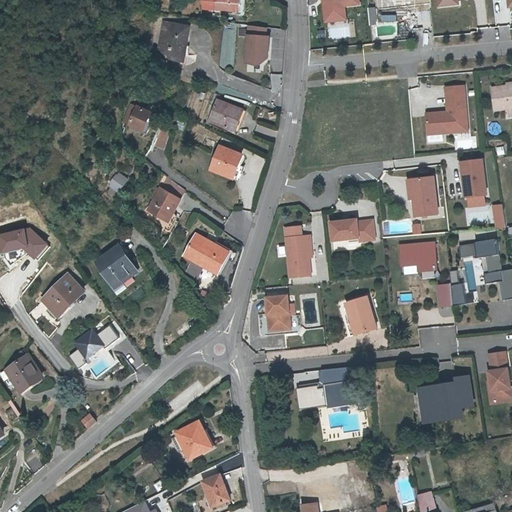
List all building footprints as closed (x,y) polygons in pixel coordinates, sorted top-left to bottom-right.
[(200,0),(200,11),(238,14),(238,0),(200,0)] [(324,0),(327,24),(350,21),(349,7),(364,6),(363,0),(324,0)] [(381,0),(383,6),(405,5),(405,8),(433,5),(432,0),(381,0)] [(185,47),(187,28),(162,25),(158,57),(181,60),(182,47),(185,47)] [(260,63),(266,58),(267,37),(264,37),(265,28),(248,27),(245,62),(260,63)] [(467,84),(443,85),(446,110),(424,113),(425,135),(470,133),(467,84)] [(511,86),(504,87),(489,89),(492,112),(506,110),(511,109),(511,86)] [(218,106),(210,127),(228,134),(235,137),(242,114),(218,106)] [(130,125),(147,135),(156,117),(139,108),(130,125)] [(275,134),(277,125),(259,121),(257,130),(275,134)] [(145,138),(147,135),(130,125),(128,128),(145,138)] [(161,154),(166,139),(155,136),(151,151),(161,154)] [(133,146),(127,155),(140,164),(147,156),(133,146)] [(496,147),(497,155),(505,154),(504,146),(496,147)] [(220,154),(211,177),(232,185),(241,161),(220,154)] [(480,157),(458,159),(463,194),(465,194),(481,192),(484,192),(480,157)] [(111,187),(125,195),(134,179),(120,172),(111,187)] [(410,197),(411,206),(412,215),(435,212),(431,175),(411,177),(413,196),(410,197)] [(413,196),(411,177),(405,178),(408,206),(411,206),(410,197),(413,196)] [(166,182),(159,193),(179,205),(185,196),(166,182)] [(467,204),(483,202),(481,192),(465,194),(467,204)] [(171,211),(174,213),(179,205),(159,193),(146,214),(165,227),(170,219),(168,217),(171,211)] [(501,205),(493,206),(496,227),(504,226),(501,205)] [(175,222),(170,219),(165,227),(146,214),(142,221),(166,237),(175,224),(175,222)] [(333,243),(359,240),(360,243),(376,241),(374,222),(358,224),(358,221),(331,224),(333,243)] [(307,245),(310,245),(309,236),(301,237),(300,227),(284,229),(285,238),(289,278),(310,276),(308,259),(307,245)] [(502,300),(511,298),(511,273),(511,268),(500,270),(494,239),(473,243),(473,244),(457,246),(459,258),(475,255),(476,258),(485,257),(487,272),(482,273),(484,284),(498,281),(502,300)] [(433,242),(398,245),(400,265),(416,263),(417,270),(436,268),(433,242)] [(180,264),(188,268),(200,275),(214,283),(225,261),(191,243),(180,264)] [(116,254),(93,272),(111,294),(119,288),(120,289),(121,289),(135,277),(116,254)] [(193,290),(200,275),(188,268),(180,283),(193,290)] [(457,269),(448,270),(450,281),(459,280),(457,269)] [(449,283),(437,285),(439,307),(452,306),(449,283)] [(67,286),(40,309),(46,316),(54,326),(81,304),(67,286)] [(119,288),(111,294),(112,295),(111,296),(117,303),(126,296),(121,289),(120,289),(119,288)] [(478,303),(477,291),(466,292),(466,303),(478,303)] [(399,294),(400,302),(412,300),(410,293),(399,294)] [(282,321),(290,321),(289,315),(288,305),(288,295),(267,297),(269,331),(283,330),(282,321)] [(348,314),(355,335),(377,329),(367,297),(345,304),(348,314)] [(226,315),(227,312),(218,301),(207,312),(217,322),(226,315)] [(451,306),(440,307),(440,317),(452,316),(451,306)] [(350,337),(355,335),(348,314),(346,315),(348,324),(346,324),(350,337)] [(46,316),(44,318),(52,328),(54,326),(46,316)] [(432,329),(420,330),(421,343),(433,342),(432,329)] [(510,388),(505,353),(489,355),(491,372),(488,372),(491,391),(489,391),(491,404),(509,401),(507,389),(510,388)] [(26,361),(1,379),(8,390),(12,387),(18,395),(29,388),(30,390),(41,382),(26,361)] [(363,379),(361,366),(322,370),(325,389),(320,390),(319,386),(297,390),(301,411),(327,407),(327,405),(352,401),(353,403),(358,402),(359,410),(364,410),(365,409),(366,408),(366,407),(367,406),(365,392),(351,395),(349,382),(363,379)] [(426,401),(422,401),(426,423),(462,417),(460,407),(472,406),(468,378),(456,380),(457,390),(438,393),(437,388),(424,390),(426,401)] [(86,434),(93,427),(86,419),(79,425),(86,434)] [(195,472),(214,461),(205,445),(207,444),(202,436),(180,448),(195,472)] [(205,445),(214,461),(218,458),(209,442),(207,444),(205,445)] [(423,450),(419,450),(408,452),(410,459),(425,456),(424,450),(423,450)] [(353,453),(354,460),(364,459),(363,451),(353,453)] [(408,452),(396,454),(397,461),(410,459),(408,452)] [(30,461),(19,467),(28,479),(38,472),(30,461)] [(304,468),(296,469),(297,476),(305,475),(304,468)] [(298,487),(307,486),(305,475),(297,476),(298,485),(298,487)] [(298,487),(299,493),(301,503),(301,505),(316,503),(335,500),(332,482),(307,486),(298,487)] [(215,511),(225,511),(236,508),(227,485),(208,492),(215,511)] [(419,510),(435,507),(431,491),(416,494),(419,510)] [(302,511),(317,511),(316,503),(301,505),(302,511)]
